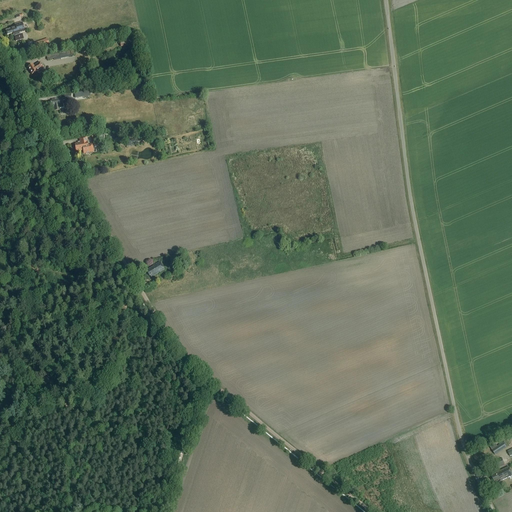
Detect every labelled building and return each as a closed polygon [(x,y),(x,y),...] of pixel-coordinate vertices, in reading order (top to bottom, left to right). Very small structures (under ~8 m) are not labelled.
[(19,33),(22,32),(25,31),(22,22),(15,25),(15,26),(10,28),(10,29),(6,31),(7,35),(13,33),(13,35),(15,34),(16,36),(15,37),(16,41),(23,39),(22,34),(20,35),(19,33)] [(28,44),(25,45),(27,52),(34,50),(32,41),(28,43),(28,44)] [(41,41),(34,43),(36,49),(43,47),(41,41)] [(69,51),(47,56),(48,60),(54,59),(54,60),(70,57),(69,51)] [(42,70),(41,69),(43,68),(43,67),(44,67),(42,64),(42,65),(40,62),(34,66),(33,65),(28,68),(32,75),(37,72),(38,73),(39,73),(40,73),(41,73),(42,72),(42,71),(42,70)] [(60,110),(59,109),(63,108),(62,101),(65,101),(72,101),(71,94),(64,95),(65,98),(62,99),(62,98),(52,99),(52,101),(50,101),(51,107),(54,107),(55,111),(60,110)] [(86,138),(80,139),(80,143),(75,144),(76,145),(75,145),(76,152),(83,151),(84,154),(94,152),(92,145),(88,145),(87,142),(86,138)] [(165,270),(161,264),(160,262),(153,266),(153,267),(147,270),(148,271),(147,272),(149,276),(150,276),(151,278),(165,270)] [(495,444),(490,447),(495,455),(506,448),(503,443),(497,447),(495,444)] [(490,463),(493,470),(504,465),(501,458),(490,463)] [(500,482),(511,475),(508,468),(499,472),(496,474),(496,472),(492,474),(493,476),(492,477),(494,483),(499,481),(500,482)]
